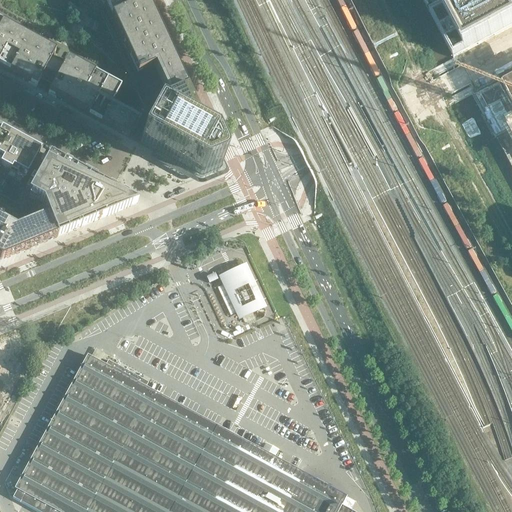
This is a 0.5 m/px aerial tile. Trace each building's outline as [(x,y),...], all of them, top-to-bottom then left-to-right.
[(186,88),(145,0),(99,0),(99,1),(103,5),(104,5),(137,75),(157,66),(171,96),(183,90),(186,88)] [(511,0),(456,0),(430,14),(454,58),(511,26),(511,0)] [(0,67),(36,88),(55,53),(0,22),(0,67)] [(120,90),(66,60),(48,94),(128,138),(138,119),(111,105),(120,90)] [(511,76),(475,96),(496,136),(511,127),(511,76)] [(187,90),(186,88),(183,90),(171,96),(164,99),(163,99),(163,100),(161,104),(156,112),(155,114),(154,117),(141,140),(139,144),(145,147),(147,148),(153,152),(198,176),(199,177),(200,177),(201,177),(202,177),(218,171),(219,171),(219,170),(220,170),(220,169),(221,169),(221,168),(221,167),(221,166),(222,166),(221,165),(221,164),(211,142),(197,111),(193,103),(187,90)] [(88,177),(73,169),(73,170),(63,164),(51,158),(49,156),(44,165),(35,161),(40,152),(32,147),(0,129),(0,179),(11,186),(19,190),(27,195),(28,195),(37,200),(42,203),(55,235),(56,238),(57,238),(58,237),(67,233),(68,233),(73,231),(74,230),(80,228),(81,227),(93,222),(94,222),(99,220),(107,217),(124,210),(126,209),(127,208),(130,207),(137,204),(133,202),(132,202),(130,201),(129,200),(127,199),(126,199),(124,197),(123,197),(114,192),(113,192),(102,185),(101,185),(95,182),(95,181),(92,180),(89,178),(88,178),(88,177)] [(42,203),(37,200),(17,208),(0,198),(0,259),(1,260),(56,238),(55,235),(42,203)] [(262,307),(254,289),(254,288),(252,284),(252,285),(245,271),(234,276),(224,281),(241,317),(262,307)] [(89,511),(119,458),(154,393),(145,388),(148,383),(108,361),(105,366),(89,357),(38,451),(17,490),(56,511),(89,511)] [(215,510),(251,445),(154,393),(119,458),(215,510)] [(218,511),(289,511),(309,477),(251,445),(215,510),(218,511)] [(218,511),(215,510),(119,458),(89,511),(352,511),(350,511),(354,504),(346,500),(347,498),(344,496),(334,511),(218,511)] [(334,511),(344,496),(309,477),(289,511),(334,511)]
